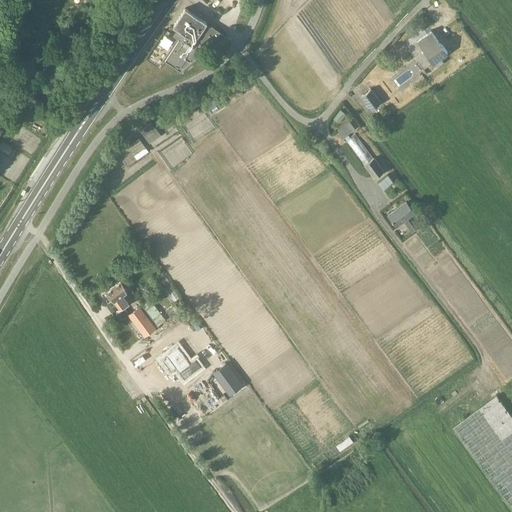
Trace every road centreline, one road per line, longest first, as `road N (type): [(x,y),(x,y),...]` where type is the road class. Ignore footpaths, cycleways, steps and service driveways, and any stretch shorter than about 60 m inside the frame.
road 1 (track): [(234,511),(36,234)]
road 2 (secondary): [(0,256),(166,0)]
road 3 (track): [(489,383),(487,360),(374,211)]
